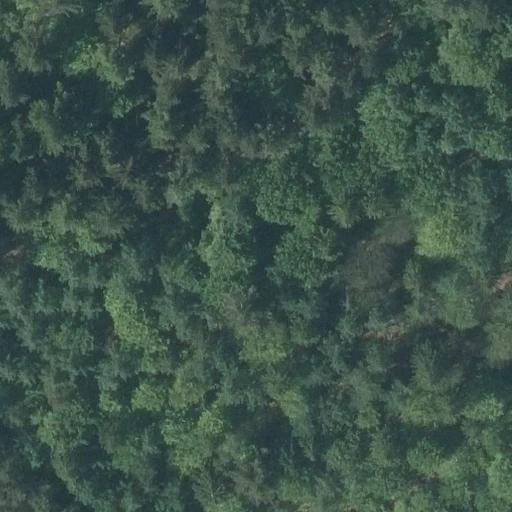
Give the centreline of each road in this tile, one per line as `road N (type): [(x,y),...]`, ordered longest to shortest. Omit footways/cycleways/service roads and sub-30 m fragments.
road 1 (track): [(0,244),(256,143),(419,0)]
road 2 (track): [(101,511),(0,415)]
